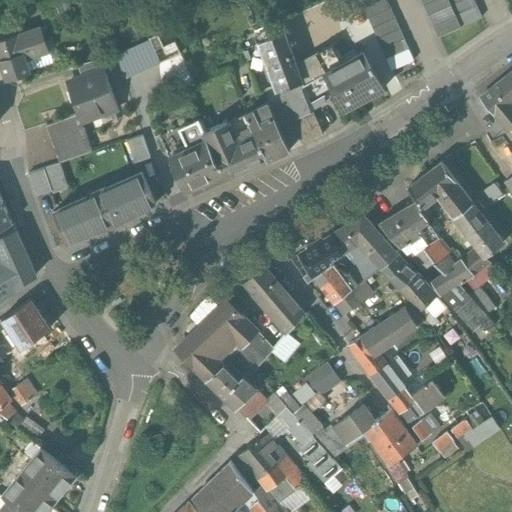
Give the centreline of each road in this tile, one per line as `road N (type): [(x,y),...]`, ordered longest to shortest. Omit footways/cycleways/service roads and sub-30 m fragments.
road 1 (residential): [(511,43),(317,176),(201,239)]
road 2 (residential): [(201,239),(162,232),(54,277)]
road 3 (residential): [(146,336),(241,434)]
road 4 (residential): [(6,150),(54,277)]
road 5 (residential): [(91,511),(117,428),(121,384)]
road 6 (residential): [(54,277),(121,384)]
